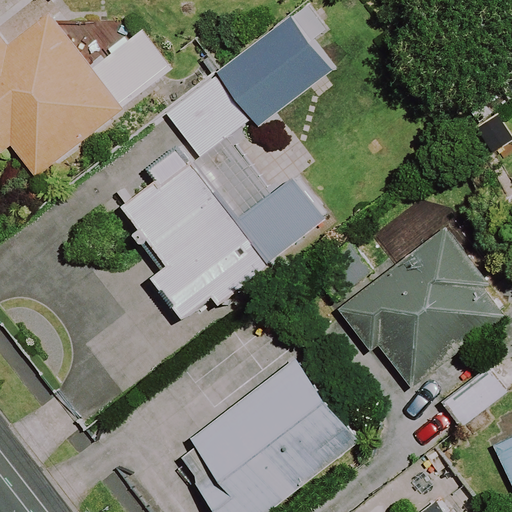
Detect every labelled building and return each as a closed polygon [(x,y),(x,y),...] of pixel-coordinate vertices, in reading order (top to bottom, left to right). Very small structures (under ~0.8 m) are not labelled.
[(0,154),(1,156),(14,146),(39,178),(175,73),(143,32),(94,70),(52,16),(10,49),(0,35),(0,154)] [(318,86),(276,32),(216,78),(258,132),(318,86)] [(226,308),(272,276),(185,155),(129,195),(174,258),(162,266),(197,314),(219,298),(226,308)] [(483,278),(449,233),(343,312),(375,354),(383,348),(415,390),(505,322),(476,284),(483,278)] [(312,272),(334,299),(375,265),(353,238),(312,272)] [(273,511),(363,441),(300,362),(179,458),(221,511),(273,511)] [(511,453),(503,458),(511,475),(511,453)] [(476,511),(464,495),(439,511),(476,511)]
